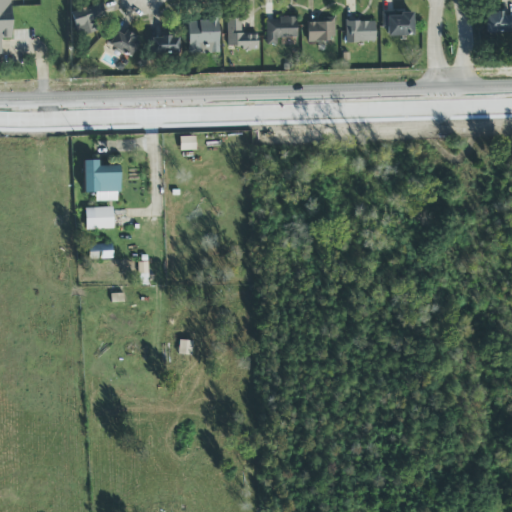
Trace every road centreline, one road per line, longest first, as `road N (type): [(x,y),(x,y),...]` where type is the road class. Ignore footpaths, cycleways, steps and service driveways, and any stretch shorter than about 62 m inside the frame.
road 1 (tertiary): [(511,84),(0,98)]
road 2 (tertiary): [(0,121),(332,112)]
road 3 (tertiary): [(332,112),(454,109)]
